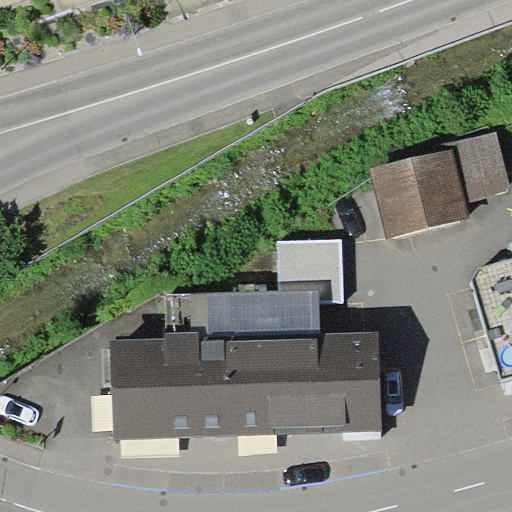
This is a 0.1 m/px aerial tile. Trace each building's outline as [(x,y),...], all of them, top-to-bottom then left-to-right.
[(449,147),(464,202),(511,190),(496,132),(449,144),(449,147)] [(387,238),(468,217),(464,202),(449,147),(368,169),(387,238)] [(279,241),(279,292),(319,291),(319,303),(344,303),(343,240),(279,241)] [(471,285),(501,379),(511,375),(511,258),(479,269),(471,285)] [(165,295),(166,332),(199,332),(199,337),(226,336),(320,334),(319,303),(319,291),(279,292),(165,295)] [(229,436),(226,336),(199,337),(199,332),(166,332),(165,337),(111,339),(113,439),(229,436)] [(226,336),(229,436),(382,431),(379,332),(320,334),(226,336)]
